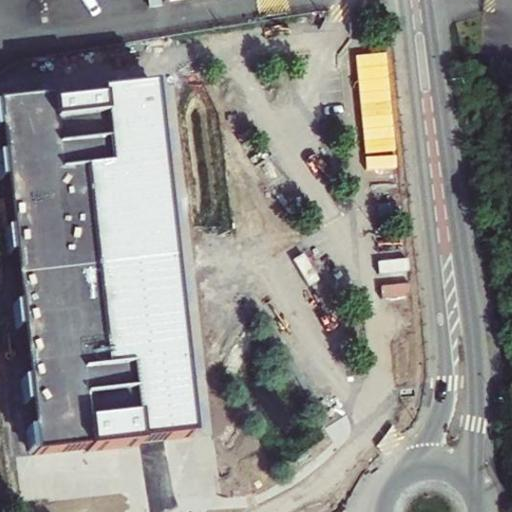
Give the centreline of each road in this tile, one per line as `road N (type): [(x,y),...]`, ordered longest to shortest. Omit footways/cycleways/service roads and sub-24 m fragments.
road 1 (secondary): [(480,491),(471,460),(472,324),(425,92)]
road 2 (secondary): [(425,92),(445,392),(427,443),(397,473)]
